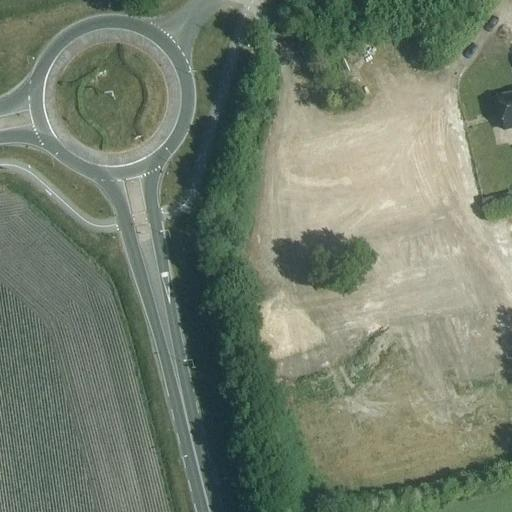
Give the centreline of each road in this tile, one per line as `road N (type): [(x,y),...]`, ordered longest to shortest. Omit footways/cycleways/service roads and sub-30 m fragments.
road 1 (primary): [(103,176),(119,203),(187,425)]
road 2 (primary): [(187,425),(150,165)]
road 3 (primary): [(167,47),(123,24),(75,32),(55,47),(35,92)]
road 4 (primary): [(150,165),(168,151),(187,110),(187,88),(167,47)]
